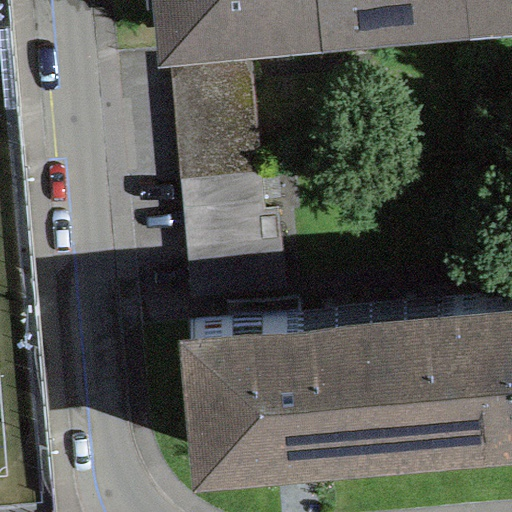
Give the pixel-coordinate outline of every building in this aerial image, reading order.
[(322,14),(320,0),(162,0),(165,28),(322,14)] [(469,2),(468,0),(320,0),(322,14),(469,2)] [(178,60),(188,171),(258,165),(248,54),(178,60)] [(193,224),(198,287),(282,279),(276,205),(262,206),(258,165),(188,171),(193,224)] [(511,288),(191,317),(202,446),(276,439),(511,418),(511,288)]
